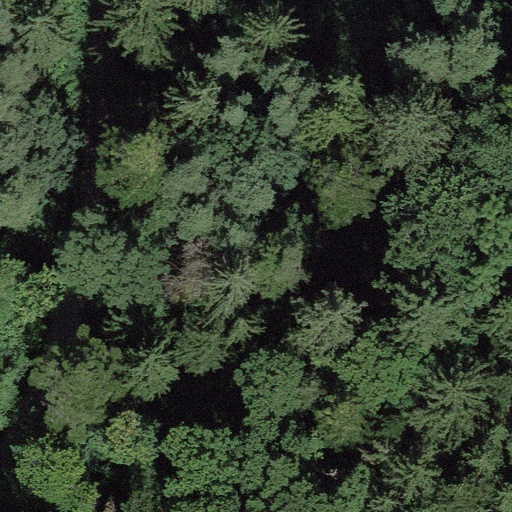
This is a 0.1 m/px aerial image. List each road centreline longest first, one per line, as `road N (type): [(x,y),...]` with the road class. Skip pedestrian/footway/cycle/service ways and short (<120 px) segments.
road 1 (track): [(102,0),(93,252),(34,413),(0,470)]
road 2 (track): [(511,307),(406,425),(284,511)]
